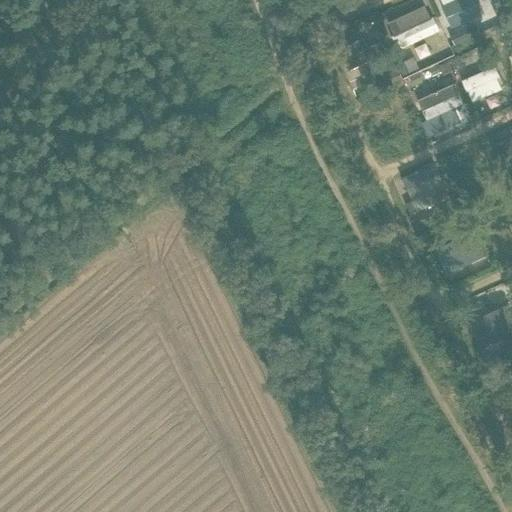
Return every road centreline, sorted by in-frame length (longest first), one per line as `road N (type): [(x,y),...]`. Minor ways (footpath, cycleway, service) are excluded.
road 1 (track): [(494,511),(287,92),(250,0)]
road 2 (unknown): [(511,107),(386,160)]
